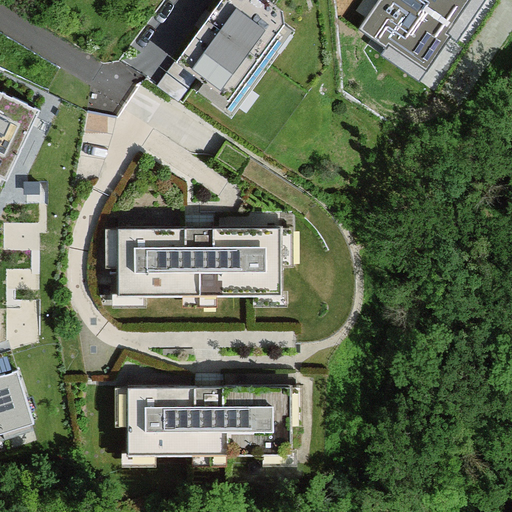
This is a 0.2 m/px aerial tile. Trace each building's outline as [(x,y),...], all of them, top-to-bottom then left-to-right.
[(283,13),(264,0),(224,0),(178,63),(204,82),(197,91),(231,116),(293,32),(285,26),(283,13)] [(474,39),(497,0),(373,0),(357,29),(387,46),(383,52),(434,81),(463,33),(474,39)] [(39,112),(0,93),(0,178),(6,181),(39,112)] [(281,230),(123,227),(123,289),(281,291),(281,230)] [(18,373),(0,378),(0,434),(33,425),(18,373)] [(290,385),(125,384),(124,449),(289,450),(290,385)]
